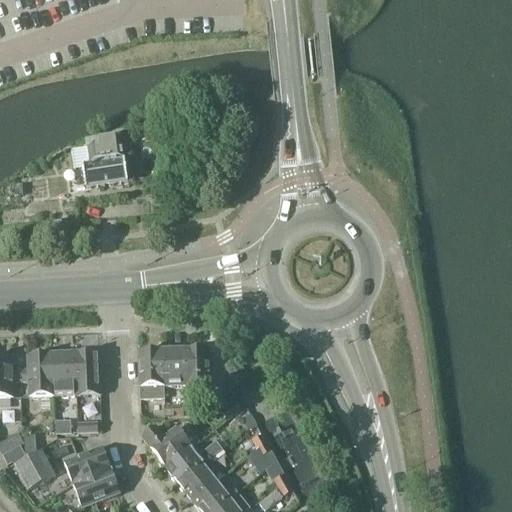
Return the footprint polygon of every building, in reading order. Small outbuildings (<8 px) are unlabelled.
[(83,171),(87,192),(129,186),(125,165),(123,165),(122,162),(124,162),(120,141),(100,144),(101,149),(88,151),(91,167),(92,167),(92,170),(83,171)] [(210,353),(186,354),(187,390),(187,395),(212,394),(210,353)] [(166,354),(139,355),(141,401),(154,401),(153,391),(167,391),(166,354)] [(186,354),(166,354),(167,391),(187,390),(186,354)] [(99,357),(74,358),(76,393),(76,400),(101,399),(99,357)] [(74,358),(53,359),(54,394),(76,393),(74,358)] [(53,359),(28,359),(28,372),(23,373),(24,386),(29,386),(29,401),(54,400),(54,394),(53,359)] [(12,360),(0,360),(0,401),(13,401),(13,386),(18,386),(17,373),(12,373),(12,360)] [(231,376),(237,384),(239,386),(249,378),(235,361),(225,368),(231,376)] [(237,384),(231,376),(225,380),(231,388),(237,384)] [(237,403),(221,414),(227,423),(243,412),(237,403)] [(173,410),(166,410),(164,410),(164,421),(174,421),(173,410)] [(184,410),(173,410),(174,421),(184,421),(184,410)] [(241,423),(247,434),(257,429),(251,417),(241,423)] [(70,425),(56,425),(57,439),(71,439),(70,425)] [(100,426),(80,426),(81,438),(101,437),(100,426)] [(142,441),(167,472),(193,451),(177,430),(164,440),(156,430),(142,441)] [(25,456),(25,458),(27,458),(36,456),(35,438),(24,439),(25,456)] [(257,451),(266,446),(262,438),(252,443),(257,451)] [(193,451),(167,472),(179,488),(212,462),(223,452),(216,444),(199,458),(193,451)] [(271,455),(266,446),(257,451),(262,461),(271,455)] [(21,448),(3,458),(8,468),(13,465),(25,458),(25,456),(21,448)] [(103,451),(64,466),(73,489),(111,474),(103,451)] [(36,456),(27,458),(25,458),(13,465),(28,493),(55,479),(41,453),(36,456)] [(217,469),(212,462),(179,488),(192,504),(217,484),(210,475),(217,469)] [(81,511),(120,497),(111,474),(73,489),(81,511)] [(274,484),(279,492),(289,487),(284,479),(274,484)] [(217,484),(192,504),(197,511),(218,511),(239,496),(232,487),(224,493),(217,484)] [(289,487),(279,492),(284,501),(293,496),(289,487)] [(276,494),(259,507),(262,511),(268,511),(282,502),(276,494)] [(239,496),(218,511),(237,511),(235,509),(244,503),(239,496)]
